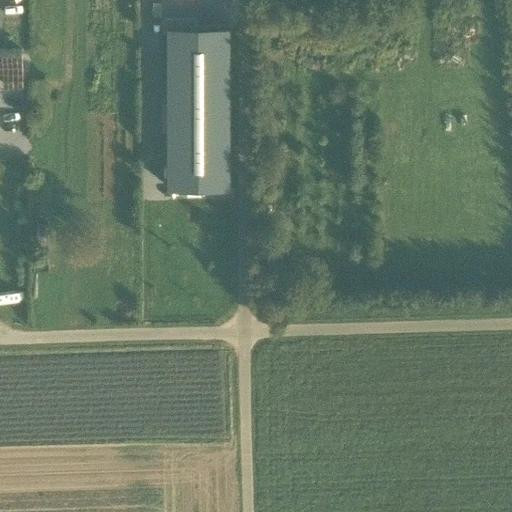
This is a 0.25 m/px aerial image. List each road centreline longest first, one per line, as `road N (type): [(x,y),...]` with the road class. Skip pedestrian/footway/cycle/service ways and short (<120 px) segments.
road 1 (track): [(242,0),(243,331)]
road 2 (track): [(511,325),(243,331)]
road 3 (track): [(243,331),(0,340)]
road 4 (track): [(249,511),(243,331)]
